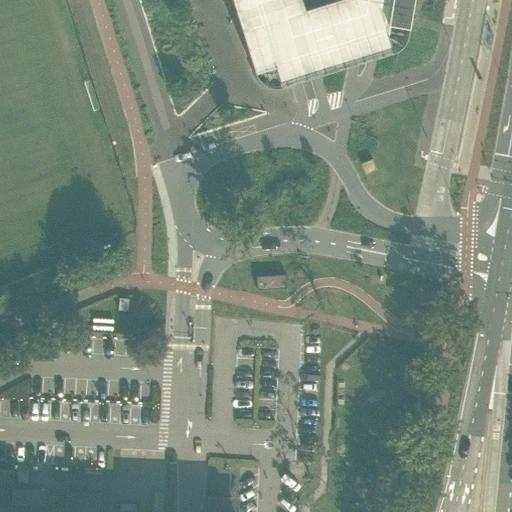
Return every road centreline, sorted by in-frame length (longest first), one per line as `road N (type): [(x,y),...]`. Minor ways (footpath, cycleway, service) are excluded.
road 1 (secondary): [(499,273),(459,511)]
road 2 (unclassified): [(335,159),(312,140),(289,137),(177,168),(185,233)]
road 3 (unclassified): [(506,240),(379,215),(335,159)]
road 4 (unclassified): [(309,239),(499,273)]
